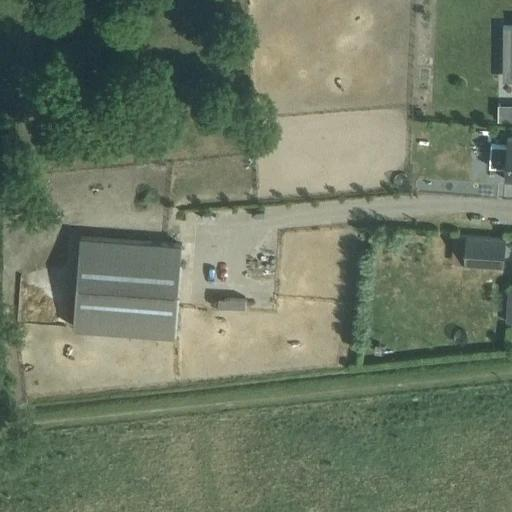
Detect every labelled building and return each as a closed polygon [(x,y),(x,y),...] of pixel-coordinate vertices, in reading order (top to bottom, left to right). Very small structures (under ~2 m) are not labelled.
[(511,103),(498,104),(498,119),(511,119),(511,103)] [(491,145),(490,167),(505,168),(504,179),(511,180),(511,138),(507,138),(506,146),(491,145)] [(79,235),(73,327),(174,336),(182,243),(79,235)] [(504,266),(505,238),(453,235),(451,263),(504,266)] [(247,294),(217,294),(217,305),(247,304),(247,294)]
